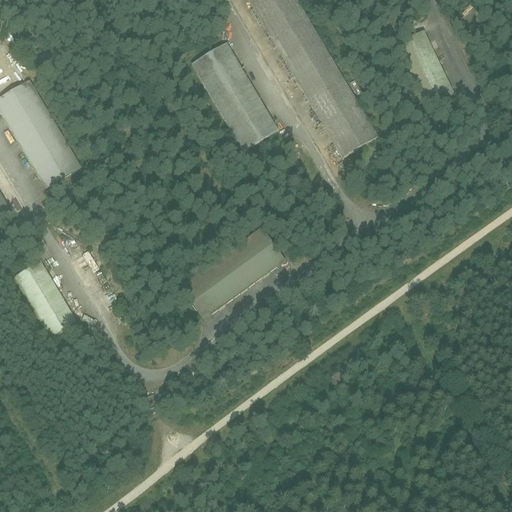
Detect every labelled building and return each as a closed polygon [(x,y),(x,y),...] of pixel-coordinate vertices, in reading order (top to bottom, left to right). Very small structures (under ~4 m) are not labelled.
[(241,0),(336,154),(373,131),(369,124),(292,0),(241,0)] [(454,89),(421,24),(390,40),(424,105),(454,89)] [(271,120),(225,36),(193,53),(239,137),(271,120)] [(74,161),(28,80),(0,95),(0,109),(40,181),(74,161)] [(0,206),(9,201),(0,185),(0,206)] [(282,254),(257,221),(154,297),(179,330),(282,254)] [(39,256),(9,274),(45,332),(74,314),(39,256)]
